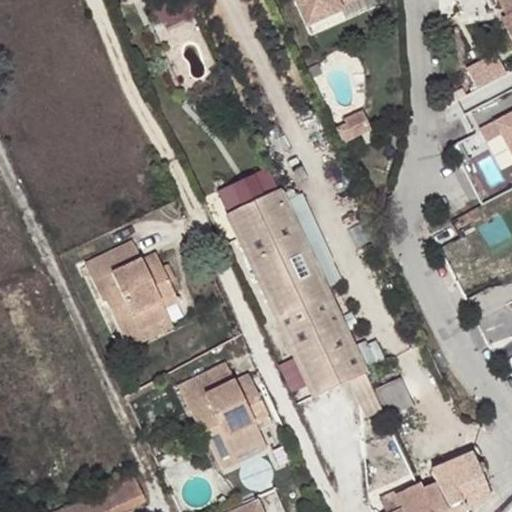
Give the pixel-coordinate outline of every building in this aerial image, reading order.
[(191,0),(179,0),(154,11),(161,28),(197,13),(191,0)] [(293,0),(309,37),(344,22),(342,18),(339,11),(364,0),(293,0)] [(372,0),(364,0),(339,11),(342,18),(374,4),(372,0)] [(497,0),(509,22),(511,19),(511,10),(506,0),(497,0)] [(494,55),(463,70),(474,93),(505,78),(494,55)] [(511,114),(493,125),(494,127),(503,123),(511,139),(511,114)] [(365,119),(346,128),(356,148),(374,140),(365,119)] [(494,127),(493,125),(450,146),(459,163),(501,141),(494,127)] [(279,192),(228,214),(269,301),(314,398),(350,382),(356,394),(370,387),(341,327),(289,215),(279,192)] [(107,306),(125,345),(168,323),(160,307),(175,299),(170,288),(162,273),(155,258),(141,265),(133,247),(86,269),(102,307),(107,306)] [(168,270),(162,273),(170,288),(176,285),(168,270)] [(168,323),(125,345),(129,355),(172,333),(168,323)] [(202,427),(219,465),(264,443),(256,427),(269,420),(250,379),(238,385),(230,367),(183,389),(198,427),(202,427)] [(401,381),(375,393),(387,419),(413,407),(401,381)] [(382,412),(370,387),(356,394),(367,418),(382,412)] [(264,443),(219,465),(223,474),(268,453),(264,443)] [(432,472),(437,486),(439,485),(448,508),(460,503),(464,511),(465,511),(491,500),(471,455),(432,472)] [(135,479),(62,511),(126,511),(146,503),(135,479)] [(439,485),(437,486),(421,493),(418,487),(382,504),(386,511),(466,511),(465,511),(464,511),(460,503),(448,508),(439,485)] [(22,499),(3,506),(4,511),(14,511),(26,508),(22,499)]
